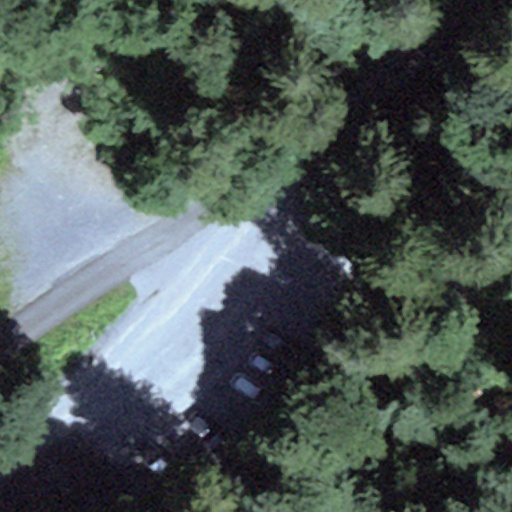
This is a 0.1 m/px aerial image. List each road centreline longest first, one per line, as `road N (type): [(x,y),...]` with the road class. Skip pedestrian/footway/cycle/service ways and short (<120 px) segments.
road 1 (unclassified): [(400,0),(231,182),(0,341)]
road 2 (track): [(231,182),(166,317),(0,465)]
